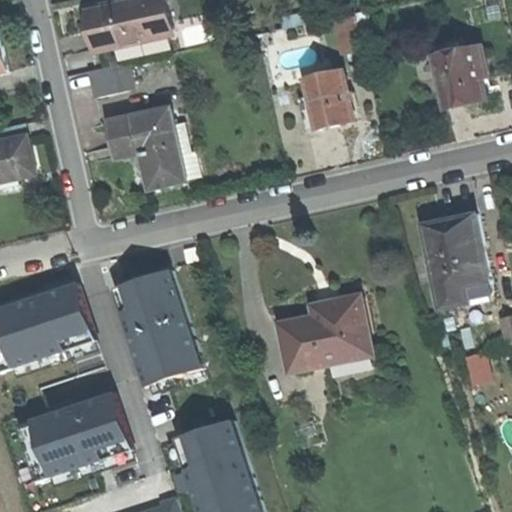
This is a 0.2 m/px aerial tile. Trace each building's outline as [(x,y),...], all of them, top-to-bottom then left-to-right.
[(102,50),(174,33),(166,0),(137,0),(133,1),(134,5),(119,8),(118,5),(94,9),(98,30),(102,50)] [(0,71),(9,69),(5,49),(1,31),(0,30),(0,71)] [(468,102),(489,98),(484,78),(478,48),(459,51),(457,40),(434,44),(448,107),(468,102)] [(485,46),(478,48),(484,78),(491,76),(485,46)] [(96,98),(130,89),(125,62),(90,70),(96,98)] [(333,125),(355,120),(344,68),(307,76),(312,95),(298,98),(305,131),(333,125)] [(194,151),(182,154),(176,124),(172,107),(108,121),(113,139),(118,161),(144,155),(152,188),(204,176),(198,150),(194,151)] [(187,121),(176,124),(182,154),(194,151),(187,121)] [(0,192),(45,183),(40,158),(34,133),(0,140),(0,192)] [(464,296),(497,291),(483,212),(455,217),(428,222),(445,306),(465,303),(464,296)] [(202,361),(169,260),(113,279),(146,379),(202,361)] [(75,279),(0,304),(0,365),(94,333),(75,279)] [(339,293),(315,298),(317,309),(284,316),(294,370),(376,355),(364,289),(339,293)] [(509,345),(511,343),(511,314),(502,317),(509,345)] [(470,356),(478,386),(499,381),(492,351),(470,356)] [(113,392),(104,367),(61,382),(64,389),(49,394),(55,412),(113,392)] [(34,427),(52,477),(128,451),(111,400),(34,427)] [(238,511),(261,505),(235,418),(184,433),(208,511),(238,511)] [(184,511),(180,498),(139,511),(184,511)]
